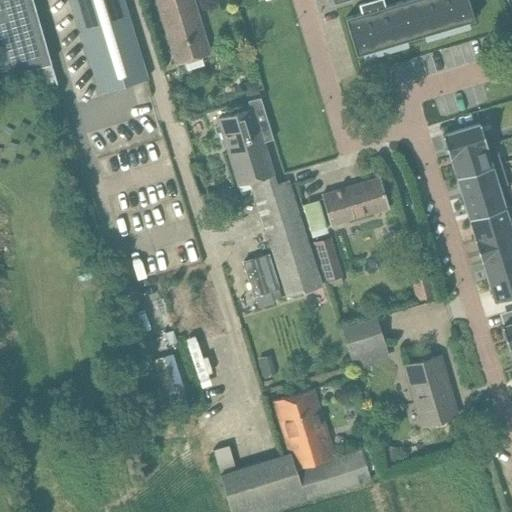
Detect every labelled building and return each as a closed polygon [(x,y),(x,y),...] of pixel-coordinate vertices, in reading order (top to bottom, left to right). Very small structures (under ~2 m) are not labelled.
[(0,0),(0,78),(36,68),(42,91),(58,86),(32,0),(0,0)] [(72,0),(101,92),(147,78),(123,0),(72,0)] [(193,0),(156,0),(176,64),(210,54),(193,0)] [(356,55),(415,38),(404,1),(385,6),(383,0),(371,0),(358,4),(361,13),(345,18),(356,55)] [(405,0),(404,1),(415,38),(474,20),(468,0),(405,0)] [(249,81),(246,86),(247,94),(259,91),(257,80),(249,81)] [(221,133),(228,153),(264,142),(274,139),(261,98),(248,102),(250,109),(217,119),(218,124),(214,127),(216,132),(221,133)] [(442,135),(449,157),(487,145),(480,124),(442,135)] [(264,142),(228,153),(238,186),(250,182),(251,186),(286,297),(321,286),(288,180),(276,183),(275,179),(266,150),(264,142)] [(487,145),(449,157),(449,158),(450,158),(456,177),(493,166),(501,164),(495,143),(487,146),(487,145)] [(499,186),(493,166),(456,177),(463,198),(499,186)] [(380,177),(321,195),(330,225),(389,208),(380,177)] [(225,187),(229,201),(237,199),(233,185),(225,187)] [(506,207),(499,186),(463,198),(469,218),(506,207)] [(310,227),(324,224),(319,200),(304,203),(310,227)] [(511,227),(506,207),(469,218),(475,238),(474,238),(474,239),(511,227)] [(511,250),(511,227),(474,239),(481,260),(511,250)] [(331,238),(315,242),(327,280),(342,275),(331,238)] [(511,272),(511,250),(481,260),(481,261),(482,261),(488,280),(511,272)] [(278,289),(279,289),(268,253),(242,262),(253,297),(255,296),(278,289)] [(419,261),(408,264),(417,298),(433,294),(424,260),(419,261)] [(511,296),(511,272),(488,280),(495,302),(511,296)] [(199,313),(179,319),(199,383),(219,377),(199,313)] [(379,318),(342,329),(353,363),(389,353),(379,318)] [(511,345),(511,322),(501,326),(508,347),(511,345)] [(170,353),(147,363),(165,406),(189,395),(170,353)] [(258,358),(263,377),(275,373),(270,355),(258,358)] [(439,356),(406,366),(423,425),(456,416),(439,356)] [(273,401),(289,453),(294,469),(333,457),(312,389),(273,401)] [(386,446),(383,462),(395,464),(398,448),(386,446)] [(360,448),(333,457),(294,469),(304,501),(370,481),(360,448)] [(270,511),(304,501),(294,469),(289,453),(220,474),(231,511),(270,511)]
